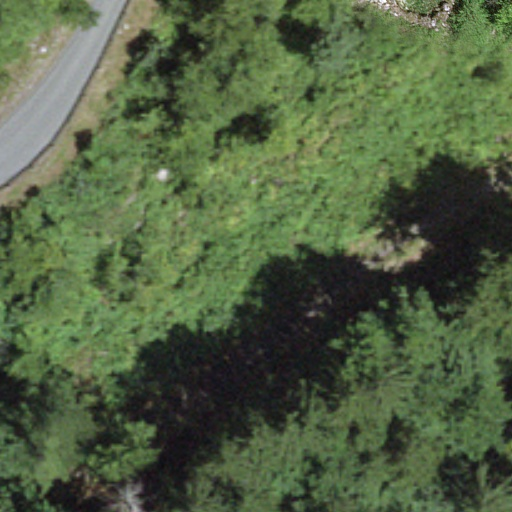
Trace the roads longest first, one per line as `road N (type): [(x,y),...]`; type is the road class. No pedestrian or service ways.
road 1 (track): [(511,183),(387,246),(43,484),(0,505)]
road 2 (unclassified): [(107,0),(62,96),(0,158)]
